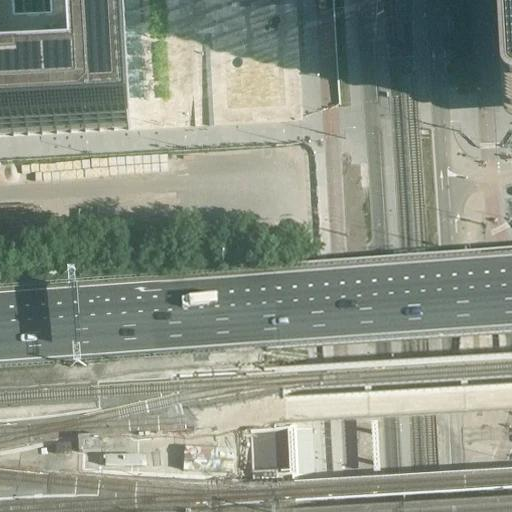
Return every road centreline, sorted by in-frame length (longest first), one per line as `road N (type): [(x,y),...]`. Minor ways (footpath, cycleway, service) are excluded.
road 1 (motorway): [(511,301),(0,335)]
road 2 (secondary): [(366,0),(394,511)]
road 3 (secondary): [(454,511),(431,0)]
